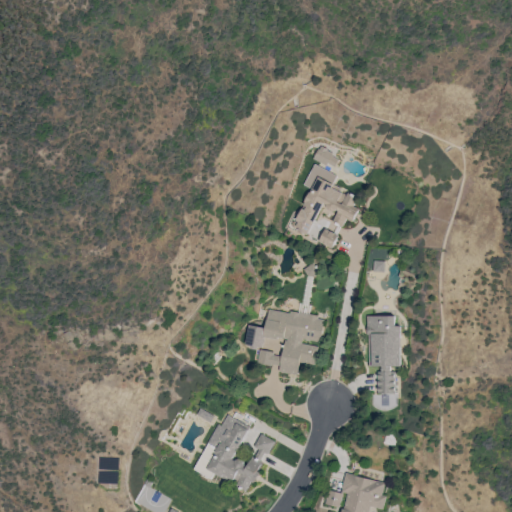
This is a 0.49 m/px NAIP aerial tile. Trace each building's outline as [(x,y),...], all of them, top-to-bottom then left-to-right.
[(306,237),(322,206),(334,213),(333,220),(343,225),(345,220),(352,220),(359,209),(353,205),(357,197),(351,194),(348,193),(316,177),(301,205),(296,204),(286,199),(285,205),(282,211),(281,217),(277,224),(282,226),(292,232),(298,233),(306,237)] [(331,248),(338,235),(324,228),(318,241),(331,248)] [(372,271),(383,271),(384,261),(373,261),(372,271)] [(263,336),(285,339),(282,356),(273,355),(273,351),(259,350),(257,363),(279,366),(278,371),(297,374),(299,362),(315,364),(318,343),(320,344),(324,316),(266,309),(263,336)] [(195,470),(212,478),(213,474),(249,491),(272,439),(260,434),(247,464),(234,458),(248,426),(225,416),(221,425),(216,423),(195,470)] [(384,482),(345,473),(340,492),(346,493),(341,511),(331,511),(330,511),(329,511),(368,511),(370,506),(382,509),(385,496),(381,495),(384,482)] [(325,503),(339,507),(343,493),(329,489),(325,503)]
